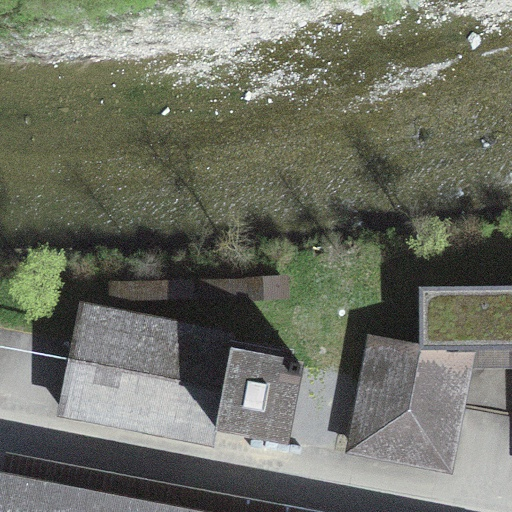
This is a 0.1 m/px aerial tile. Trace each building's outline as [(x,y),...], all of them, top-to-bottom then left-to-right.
[(511,288),(421,290),(421,348),(445,354),(445,349),(511,348),(511,288)] [(285,443),(301,364),(232,351),(235,335),(86,306),(65,413),(166,433),(168,420),(285,443)] [(0,339),(0,387),(9,341),(0,339)] [(458,357),(445,354),(421,348),(374,339),(354,448),(437,464),(458,357)] [(90,511),(3,496),(0,511),(90,511)]
